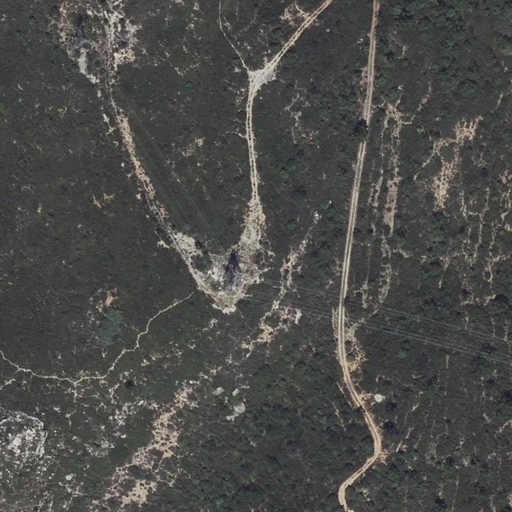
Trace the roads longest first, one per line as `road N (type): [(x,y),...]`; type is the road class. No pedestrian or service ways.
road 1 (track): [(109,31),(113,110),(196,284),(226,296),(258,224),(245,110),(250,93),(331,0)]
road 2 (track): [(375,0),(340,323),(345,374),(378,440),(376,456),(341,486),(349,511)]
